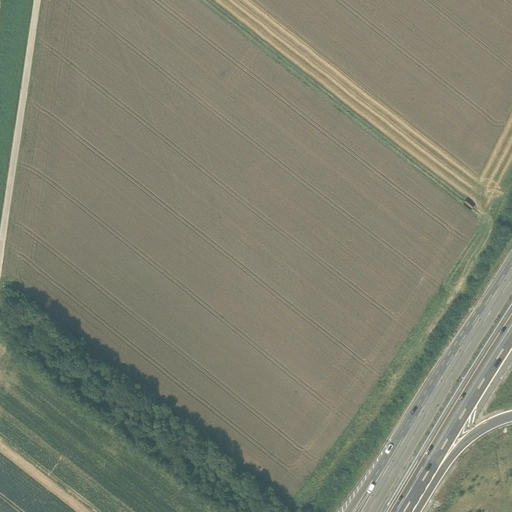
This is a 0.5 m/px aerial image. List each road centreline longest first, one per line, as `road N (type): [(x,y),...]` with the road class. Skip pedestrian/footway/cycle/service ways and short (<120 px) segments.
road 1 (track): [(0,253),(38,0)]
road 2 (motorway): [(412,493),(511,324)]
road 3 (motorway): [(511,278),(403,441)]
road 4 (motorway): [(412,493),(454,442),(511,414)]
